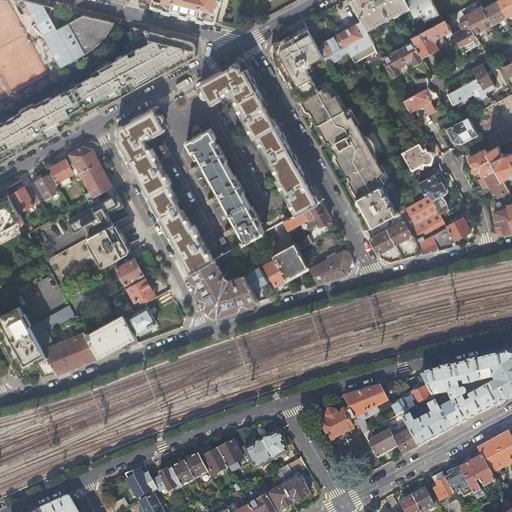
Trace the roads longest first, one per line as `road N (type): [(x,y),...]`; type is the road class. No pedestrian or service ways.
road 1 (residential): [(245,41),(374,279)]
road 2 (residential): [(281,405),(511,339)]
road 3 (residential): [(95,125),(205,332)]
road 4 (residential): [(81,481),(281,405)]
road 5 (residential): [(7,400),(205,332)]
road 6 (residential): [(511,413),(342,504)]
road 7 (residential): [(245,41),(65,0)]
road 8 (residential): [(205,332),(374,279)]
road 9 (residential): [(95,125),(245,41)]
